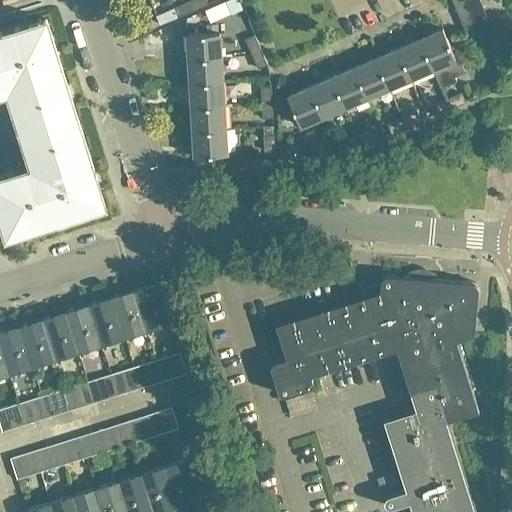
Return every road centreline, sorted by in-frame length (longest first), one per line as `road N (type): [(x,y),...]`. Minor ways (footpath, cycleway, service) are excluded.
road 1 (residential): [(511,238),(291,221),(163,236)]
road 2 (residential): [(163,236),(89,0)]
road 3 (residential): [(163,236),(0,288)]
